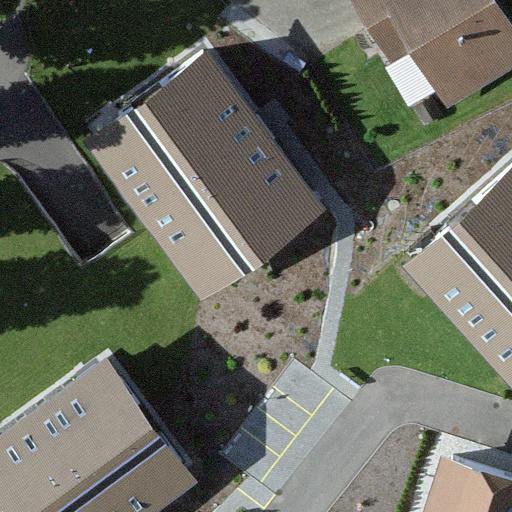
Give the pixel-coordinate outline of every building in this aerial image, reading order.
[(511,40),(490,0),(351,0),(365,24),(386,13),(434,100),(511,58),(511,40)] [(326,196),(209,30),(84,117),(201,284),(326,196)] [(511,150),(401,248),(511,372),(511,150)] [(133,511),(198,465),(105,337),(0,413),(0,511),(133,511)] [(413,511),(511,511),(511,463),(434,441),(413,511)]
